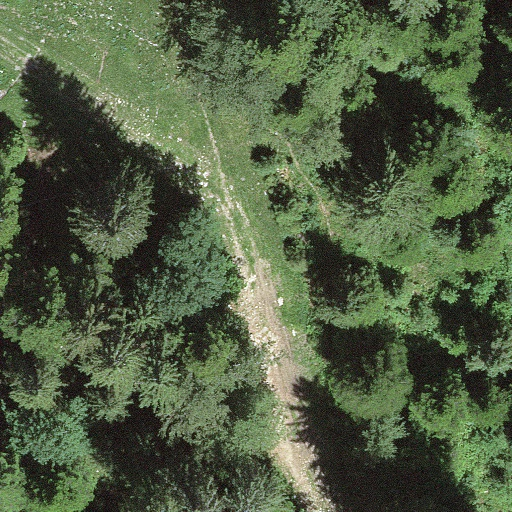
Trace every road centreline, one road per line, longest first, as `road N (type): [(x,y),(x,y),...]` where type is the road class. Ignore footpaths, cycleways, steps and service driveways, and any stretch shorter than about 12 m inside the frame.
road 1 (track): [(339,511),(213,0)]
road 2 (track): [(339,511),(260,190)]
